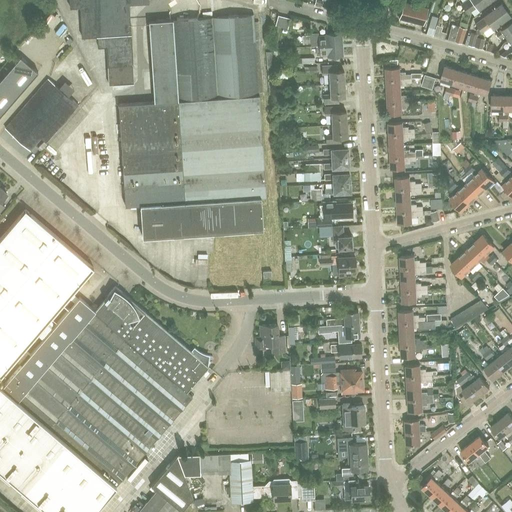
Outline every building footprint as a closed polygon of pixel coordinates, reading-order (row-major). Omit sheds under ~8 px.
[(82,37),(97,36),(101,36),(99,0),(79,0),(80,7),(82,37)] [(130,34),(128,4),(125,4),(111,5),(111,0),(99,0),(101,36),(130,34)] [(464,8),(475,0),(465,0),(461,3),(464,8)] [(492,0),(475,0),(464,8),(467,12),(476,6),(479,10),(492,0)] [(475,23),(479,27),(505,8),(499,0),(481,13),(484,17),(475,23)] [(400,19),(405,20),(423,25),(427,8),(404,2),(400,19)] [(511,16),(505,8),(479,27),(476,30),(477,33),(477,34),(481,31),(482,32),(491,26),(493,29),(511,16)] [(213,17),(219,97),(258,94),(253,14),(213,17)] [(287,29),(290,19),(277,16),(275,26),(287,29)] [(179,100),(219,97),(213,17),(173,20),(179,100)] [(179,100),(173,20),(148,21),(154,101),(179,100)] [(504,34),(508,40),(511,36),(511,20),(495,33),(499,38),(504,34)] [(458,26),(451,24),(447,39),(454,41),(458,26)] [(433,35),(439,37),(439,36),(445,38),(446,33),(440,31),(442,27),(436,25),(433,35)] [(466,28),(459,26),(455,41),(462,43),(466,28)] [(474,47),(476,37),(477,34),(470,32),(467,45),(474,47)] [(315,45),(315,46),(341,44),(340,33),(325,34),(325,35),(318,35),(317,33),(309,33),(309,35),(302,35),(303,44),(310,44),(310,46),(315,45)] [(106,46),(107,66),(132,65),(130,34),(101,36),(97,36),(97,47),(106,46)] [(511,54),(511,52),(511,36),(508,40),(511,45),(507,49),(499,54),(507,57),(511,54)] [(484,39),(476,37),(474,47),(482,49),(484,39)] [(341,44),(315,46),(316,55),(326,55),(326,56),(342,55),(341,44)] [(24,63),(0,90),(0,120),(40,77),(24,63)] [(132,65),(107,66),(108,85),(113,84),(134,83),(133,64),(132,65)] [(329,84),(343,83),(343,70),(335,70),(335,65),(321,66),(322,74),(329,74),(329,84)] [(452,83),(457,70),(444,66),(440,79),(452,83)] [(405,72),(400,72),(400,67),(386,67),(386,79),(411,78),(411,74),(405,74),(405,72)] [(457,70),(452,83),(464,87),(468,73),(457,70)] [(464,87),(476,90),(480,77),(468,73),(464,87)] [(421,86),(432,89),(435,78),(424,74),(421,86)] [(480,77),(476,90),(488,94),(492,80),(480,77)] [(411,82),(411,78),(386,79),(387,91),(401,90),(401,85),(406,85),(406,82),(411,82)] [(46,142),(78,105),(48,79),(5,127),(30,149),(40,137),(46,142)] [(343,83),(329,84),(330,94),(323,95),(324,103),(337,102),(337,96),(344,96),(343,83)] [(406,95),(401,95),(401,90),(387,91),(387,102),(413,101),(412,97),(407,97),(406,95)] [(184,180),(264,175),(258,94),(219,97),(179,100),(181,129),(184,180)] [(492,109),(504,109),(504,95),(492,95),(492,109)] [(509,115),(509,109),(511,109),(511,95),(504,95),(504,109),(504,114),(504,121),(503,121),(503,127),(508,127),(508,115),(509,115)] [(118,104),(120,133),(181,129),(179,100),(154,101),(118,104)] [(413,101),(387,102),(388,114),(402,113),(402,108),(407,108),(407,106),(413,105),(413,101)] [(332,124),(346,124),(345,111),(338,111),(338,106),(324,107),(324,114),(331,114),(332,124)] [(426,133),(432,131),(433,131),(430,121),(423,123),(426,133)] [(408,126),(403,127),(403,122),(388,122),(389,134),(414,133),(414,128),(408,129),(408,126)] [(346,124),(332,124),(332,135),(325,135),(326,142),(339,142),(339,137),(346,136),(346,124)] [(181,129),(120,133),(123,185),(184,180),(181,129)] [(440,143),(439,143),(438,131),(433,131),(432,131),(432,143),(433,155),(440,155),(440,143)] [(414,137),(414,133),(389,134),(390,145),(404,145),(404,140),(408,139),(408,137),(414,137)] [(511,151),(511,144),(507,139),(493,139),(507,155),(511,151)] [(456,155),(465,147),(461,142),(451,150),(456,155)] [(318,144),(302,146),(303,153),(319,152),(318,144)] [(404,145),(390,145),(390,157),(416,156),(415,152),(409,152),(409,149),(404,150),(404,145)] [(331,158),(348,157),(347,148),(331,149),(331,148),(322,148),(323,154),(331,153),(331,158)] [(425,155),(423,156),(422,156),(416,156),(390,157),(391,169),(405,168),(405,163),(410,163),(410,160),(416,160),(425,159),(425,155)] [(348,166),(348,157),(331,158),(331,162),(323,163),(324,168),(332,168),(332,167),(348,166)] [(469,163),(465,159),(461,163),(465,167),(469,163)] [(502,169),(499,166),(497,163),(494,160),(491,163),(493,166),(499,172),(504,177),(507,174),(502,169)] [(319,164),(305,164),(305,172),(320,172),(319,164)] [(505,166),(502,169),(507,174),(510,171),(505,166)] [(474,176),(485,187),(493,179),(483,168),(474,176)] [(305,172),(303,172),(303,180),(320,180),(320,172),(305,172)] [(333,183),(349,182),(348,172),(333,173),(324,173),(324,179),(333,178),(333,183)] [(186,201),(261,196),(265,195),(264,175),(184,180),(186,201)] [(415,181),(410,181),(410,176),(396,177),(396,188),(421,187),(421,183),(415,183),(415,181)] [(466,183),(477,195),(485,187),(474,176),(466,183)] [(511,177),(511,176),(503,184),(511,194),(511,177)] [(125,205),(140,204),(186,201),(184,180),(123,185),(125,205)] [(350,191),(349,182),(333,183),(333,187),(325,188),(325,193),(334,193),(334,192),(350,191)] [(455,187),(450,182),(446,185),(451,190),(455,187)] [(458,190),(469,202),(477,195),(466,183),(458,190)] [(321,188),(314,189),(314,184),(303,184),(303,191),(310,191),(310,200),(322,200),(321,188)] [(421,191),(421,187),(396,188),(397,200),(411,199),(411,194),(416,194),(416,192),(421,191)] [(469,202),(458,190),(450,198),(461,210),(469,202)] [(142,237),(182,234),(263,228),(261,196),(186,201),(140,204),(142,237)] [(397,200),(397,211),(423,210),(422,206),(416,206),(416,204),(411,204),(411,199),(397,200)] [(335,218),(335,216),(351,215),(350,202),(323,203),(323,217),(329,217),(329,218),(335,218)] [(0,375),(1,376),(15,359),(24,349),(30,354),(70,307),(64,302),(68,297),(93,268),(25,209),(0,238),(0,375)] [(423,210),(397,211),(398,223),(412,222),(412,217),(417,217),(417,215),(423,214),(423,210)] [(431,210),(423,210),(423,214),(430,214),(432,221),(440,220),(437,210),(431,211),(431,210)] [(312,221),(308,221),(309,228),(317,227),(317,226),(329,226),(329,218),(329,217),(323,217),(317,217),(317,219),(312,219),(312,221)] [(352,247),(351,235),(343,235),(342,225),(331,226),(319,227),(320,236),(332,236),(332,243),(337,243),(338,248),(352,247)] [(475,241),(486,253),(495,246),(484,234),(475,241)] [(478,261),(486,253),(475,241),(467,249),(478,261)] [(478,261),(467,249),(459,256),(470,268),(478,261)] [(419,260),(414,260),(414,254),(400,255),(401,267),(426,266),(426,262),(420,262),(419,260)] [(337,264),(338,271),(338,276),(349,275),(349,270),(355,270),(355,256),(338,257),(338,255),(331,255),(331,257),(319,258),(320,265),(332,264),(337,264)] [(462,276),(470,268),(459,256),(451,264),(462,276)] [(426,270),(426,266),(401,267),(401,279),(415,278),(415,273),(420,273),(420,270),(426,270)] [(421,283),(416,283),(415,278),(401,279),(402,290),(427,289),(427,285),(421,285),(421,283)] [(191,348),(115,285),(94,310),(79,297),(74,302),(68,297),(64,302),(70,307),(30,354),(24,349),(15,359),(21,364),(2,388),(0,386),(0,476),(9,484),(12,481),(24,491),(20,494),(41,511),(96,511),(194,395),(188,391),(210,365),(208,363),(210,353),(204,351),(199,348),(194,344),(191,348)] [(499,300),(509,294),(502,287),(494,296),(499,300)] [(427,289),(402,290),(403,302),(417,301),(416,296),(421,296),(421,293),(427,293),(427,289)] [(481,299),(476,302),(482,312),(489,308),(481,299)] [(477,315),(482,312),(476,302),(471,305),(477,315)] [(471,305),(466,308),(472,318),(477,315),(471,305)] [(467,321),(472,318),(466,308),(461,311),(467,321)] [(326,318),(326,324),(358,322),(358,309),(343,310),(344,317),(326,318)] [(418,314),(413,315),(413,309),(399,310),(400,322),(425,320),(425,316),(419,317),(418,314)] [(507,317),(500,309),(495,313),(502,321),(507,317)] [(462,324),(467,321),(461,311),(456,314),(462,324)] [(451,317),(452,320),(455,328),(462,324),(456,314),(451,317)] [(425,320),(400,322),(400,333),(415,332),(414,328),(416,328),(416,329),(435,328),(435,325),(442,325),(442,320),(434,320),(434,321),(425,321),(425,320)] [(349,341),(349,336),(359,335),(358,322),(326,324),(326,329),(333,328),(333,330),(345,329),(345,335),(339,336),(339,335),(327,336),(327,342),(339,341),(349,341)] [(277,324),(260,325),(260,336),(255,336),(255,346),(261,346),(261,349),(265,349),(264,344),(271,344),(272,352),(285,351),(284,335),(278,335),(277,324)] [(511,346),(511,338),(511,339),(503,329),(500,332),(504,337),(504,336),(505,337),(509,342),(511,346)] [(400,333),(401,345),(426,343),(426,339),(420,340),(420,337),(415,338),(415,332),(400,333)] [(505,337),(501,340),(505,345),(509,342),(505,337)] [(360,345),(360,344),(360,343),(345,344),(345,343),(331,344),(331,351),(339,350),(339,357),(361,355),(360,351),(362,350),(362,346),(360,345)] [(426,343),(401,345),(402,356),(416,356),(416,351),(420,350),(420,348),(426,348),(426,343)] [(511,363),(511,346),(503,353),(511,364),(511,363)] [(487,359),(491,356),(486,351),(482,354),(487,359)] [(494,360),(503,371),(511,364),(503,353),(494,360)] [(494,360),(493,360),(484,367),(493,379),(503,371),(494,360)] [(335,370),(335,362),(320,363),(310,363),(310,364),(320,363),(321,371),(335,370)] [(407,364),(407,376),(432,375),(432,370),(426,371),(425,369),(421,369),(420,363),(407,364)] [(321,382),(362,380),(361,371),(352,371),(352,369),(340,369),(340,371),(331,372),(323,372),(320,374),(321,382)] [(290,370),(270,370),(269,370),(270,391),(291,390),(290,370)] [(469,379),(480,394),(490,387),(481,375),(477,378),(473,374),(471,376),(467,371),(464,373),(469,379)] [(461,385),(469,379),(464,373),(456,379),(461,385)] [(300,374),(290,374),(291,383),(300,382),(300,374)] [(432,379),(432,375),(407,376),(408,388),(422,387),(421,382),(426,382),(426,379),(432,379)] [(362,380),(321,382),(316,382),(317,388),(322,388),(336,387),(336,384),(341,383),(342,392),(353,392),(353,389),(363,388),(362,380)] [(480,394),(472,383),(462,390),(471,401),(480,394)] [(408,388),(408,399),(433,398),(433,393),(427,394),(427,391),(422,392),(422,387),(408,388)] [(335,407),(335,397),(318,398),(319,408),(335,407)] [(433,398),(408,399),(409,411),(423,410),(423,405),(428,405),(427,402),(433,402),(433,398)] [(302,400),(292,400),(292,412),(302,412),(302,400)] [(342,403),(341,403),(343,429),(359,428),(359,422),(364,421),(364,405),(350,406),(350,403),(342,403)] [(511,415),(509,412),(500,419),(511,434),(511,415)] [(425,425),(420,425),(420,418),(405,419),(406,432),(420,431),(426,431),(425,425)] [(511,443),(511,434),(500,419),(491,427),(499,438),(504,434),(507,438),(508,437),(511,442),(511,443)] [(430,434),(435,440),(446,430),(442,425),(430,434)] [(421,443),(420,431),(406,432),(407,444),(421,443)] [(480,435),(471,443),(486,461),(491,457),(484,449),(489,445),(480,435)] [(345,456),(347,456),(366,455),(366,442),(351,443),(351,438),(340,438),(340,446),(350,446),(350,449),(345,450),(345,456)] [(507,447),(501,440),(497,443),(502,450),(507,447)] [(307,441),(294,441),(295,459),(308,458),(307,441)] [(486,461),(471,443),(461,450),(469,461),(474,457),(481,465),(486,461)] [(230,468),(231,473),(232,501),(252,500),(251,497),(251,485),(250,460),(240,460),(240,455),(240,453),(230,453),(217,454),(218,469),(230,468)] [(177,455),(184,474),(200,474),(231,473),(230,468),(218,469),(217,454),(177,455)] [(152,484),(157,489),(176,505),(170,511),(180,511),(193,498),(184,474),(177,455),(152,484)] [(336,473),(336,480),(349,479),(348,475),(353,474),(353,469),(367,468),(366,455),(347,456),(347,463),(351,463),(351,466),(341,467),(342,473),(336,473)] [(435,472),(432,476),(423,486),(432,495),(441,485),(436,480),(443,473),(439,468),(435,472)] [(479,482),(472,474),(468,478),(474,486),(479,482)] [(448,486),(452,481),(448,477),(443,482),(448,486)] [(272,484),(251,485),(251,497),(273,496),(273,498),(290,498),(290,485),(297,484),(296,480),(290,481),(289,480),(288,478),(274,479),(272,481),(272,484)] [(349,485),(350,485),(351,499),(369,498),(368,484),(360,484),(360,479),(349,479),(336,480),(330,481),(330,490),(338,490),(338,487),(349,487),(349,485)] [(314,497),(313,483),(301,484),(302,497),(314,497)] [(441,485),(432,495),(441,503),(450,494),(450,493),(441,485)] [(450,494),(441,503),(450,511),(460,502),(459,502),(456,499),(460,494),(459,493),(462,490),(457,486),(450,493),(450,494)] [(138,511),(170,511),(176,505),(157,489),(138,511)] [(460,502),(450,511),(467,511),(469,511),(465,507),(468,504),(467,503),(471,499),(466,494),(459,502),(460,502)] [(511,511),(511,500),(510,498),(501,505),(507,511),(511,511)] [(475,511),(480,507),(475,503),(471,508),(475,511)]
